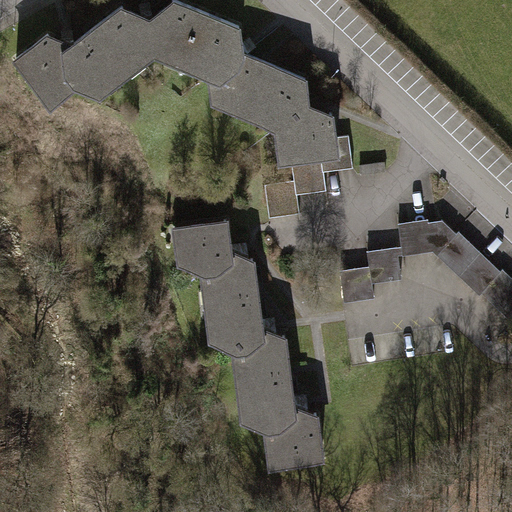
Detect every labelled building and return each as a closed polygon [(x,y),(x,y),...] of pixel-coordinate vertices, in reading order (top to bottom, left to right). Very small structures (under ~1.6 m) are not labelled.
[(185,1),(162,19),(167,61),(216,81),(232,88),(254,71),(256,53),(251,30),(185,1)] [(72,74),(86,91),(114,103),(167,61),(162,19),(133,7),(73,53),(72,74)] [(60,112),(86,91),(72,74),(73,53),(71,39),(54,34),(22,59),(60,112)] [(316,80),(256,53),(254,71),(232,88),(216,81),(221,107),(286,133),(288,158),(295,158),(324,156),(345,155),(344,135),(342,117),(317,105),(316,80)] [(324,156),(325,166),(352,164),(350,134),(344,135),(345,155),(324,156)] [(326,190),(325,166),(324,156),(295,158),(296,181),(296,191),(326,190)] [(387,158),(359,159),(359,173),(388,172),(387,158)] [(297,213),(296,191),(296,181),(267,181),(267,214),(297,213)] [(239,264),(239,251),(235,217),(179,224),(184,262),(208,276),(224,276),(239,264)] [(400,221),(402,245),(402,256),(433,254),(430,219),(400,221)] [(442,219),(430,219),(433,254),(437,255),(457,232),(442,219)] [(478,250),(457,232),(437,255),(458,274),(478,250)] [(402,245),(369,249),(371,264),(374,282),(405,278),(402,256),(402,245)] [(502,270),(478,250),(458,274),(481,294),(502,270)] [(269,339),(270,329),(260,261),(239,251),(239,264),(224,276),(208,276),(216,340),(237,354),(256,351),(269,339)] [(374,282),(371,264),(337,269),(343,305),(376,301),(374,282)] [(511,279),(502,270),(481,294),(511,322),(511,279)] [(302,415),(301,405),(289,339),(270,329),(269,339),(256,351),(237,354),(248,420),(270,428),(290,427),(302,415)] [(274,464),(331,459),(326,416),(301,405),(302,415),(290,427),(270,428),(274,464)]
